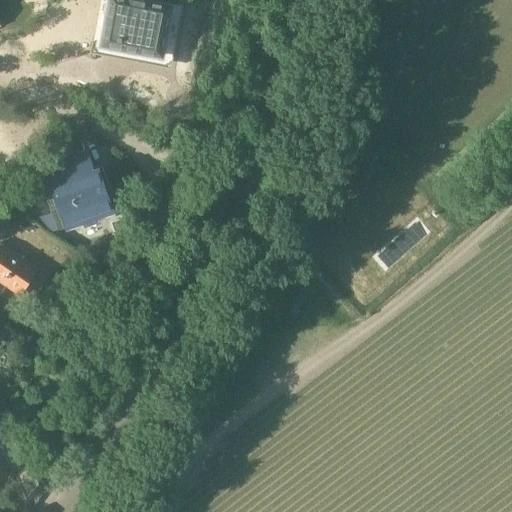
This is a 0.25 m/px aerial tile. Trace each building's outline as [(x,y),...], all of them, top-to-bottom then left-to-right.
[(101,0),(91,53),(171,68),(183,9),(134,0),(101,0)] [(0,150),(11,150),(11,130),(0,130),(0,150)] [(90,164),(87,154),(46,169),(49,177),(40,180),(52,213),(35,219),(52,232),(67,226),(67,227),(84,222),(87,224),(95,221),(97,217),(114,211),(99,170),(88,175),(85,166),(90,164)] [(24,218),(19,226),(29,233),(34,225),(24,218)] [(0,281),(21,296),(38,269),(0,243),(0,281)]
